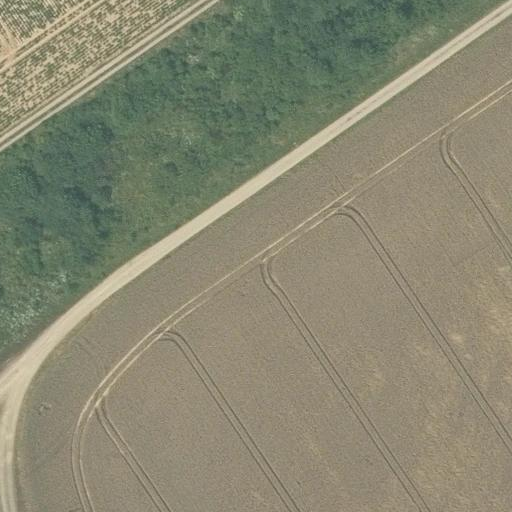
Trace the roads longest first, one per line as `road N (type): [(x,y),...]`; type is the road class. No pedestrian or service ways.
road 1 (track): [(0,362),(511,10)]
road 2 (track): [(0,148),(213,0)]
